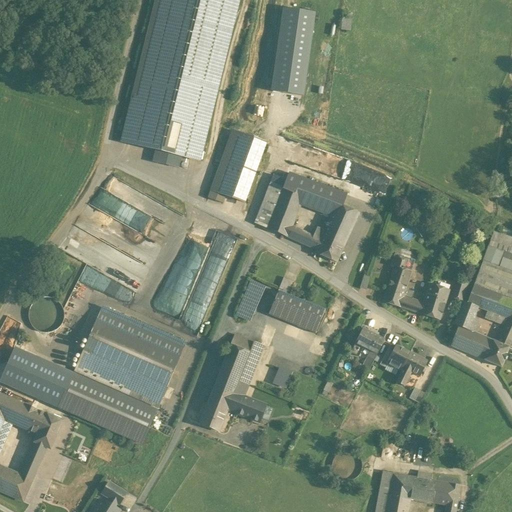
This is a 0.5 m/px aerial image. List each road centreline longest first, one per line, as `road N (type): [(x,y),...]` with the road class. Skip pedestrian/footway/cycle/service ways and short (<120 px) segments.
road 1 (residential): [(105,158),(330,275),(493,377),(511,408)]
road 2 (residential): [(0,315),(105,158)]
road 3 (residential): [(105,158),(141,0)]
